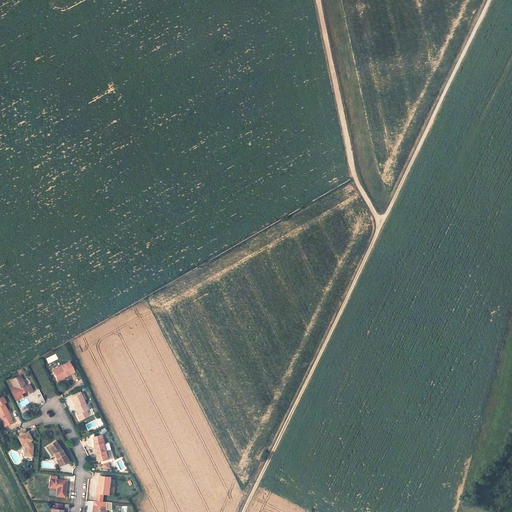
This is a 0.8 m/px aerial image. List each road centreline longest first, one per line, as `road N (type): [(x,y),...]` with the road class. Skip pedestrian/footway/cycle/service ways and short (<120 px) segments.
road 1 (track): [(316,0),(351,170),(381,222),(245,511)]
road 2 (track): [(381,222),(488,0)]
